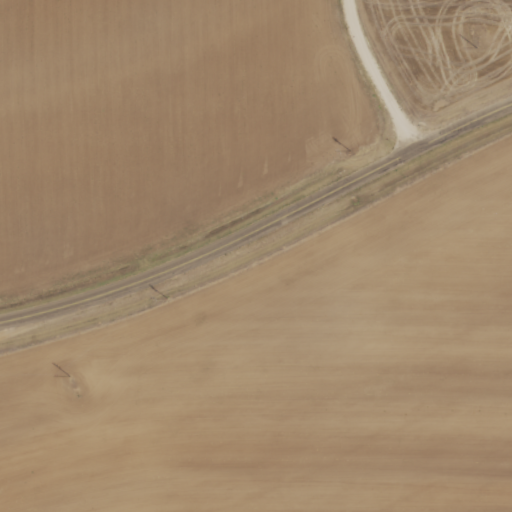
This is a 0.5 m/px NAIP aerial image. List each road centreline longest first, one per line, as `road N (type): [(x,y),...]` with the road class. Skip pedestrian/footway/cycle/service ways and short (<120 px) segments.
road 1 (secondary): [(511,106),(141,289),(0,328)]
road 2 (residential): [(407,157),(360,119),(324,21),(325,0)]
